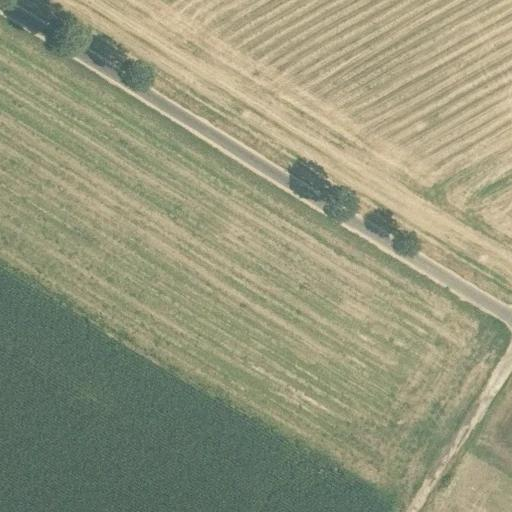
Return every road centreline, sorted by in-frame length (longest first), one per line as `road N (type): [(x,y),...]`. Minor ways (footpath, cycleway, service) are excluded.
road 1 (track): [(511,328),(0,10)]
road 2 (track): [(420,511),(511,367)]
